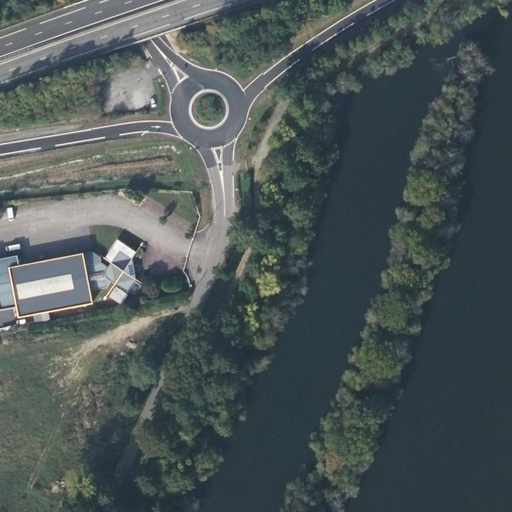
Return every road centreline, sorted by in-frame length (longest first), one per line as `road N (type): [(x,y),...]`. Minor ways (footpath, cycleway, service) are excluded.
road 1 (unclassified): [(218,139),(221,239),(184,343),(106,511)]
road 2 (track): [(137,511),(259,241),(257,194)]
road 3 (track): [(257,194),(261,155),(298,93),(423,15),(462,0)]
road 4 (trunk): [(0,74),(218,0)]
road 5 (trunk): [(0,151),(185,126)]
road 6 (trunk): [(240,102),(320,40),(392,0)]
road 7 (trunk): [(138,0),(0,48)]
